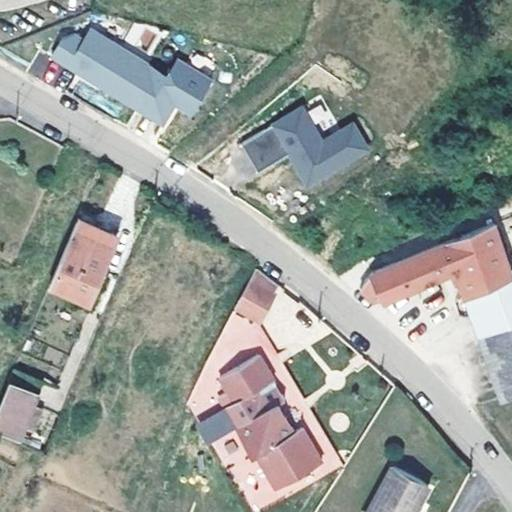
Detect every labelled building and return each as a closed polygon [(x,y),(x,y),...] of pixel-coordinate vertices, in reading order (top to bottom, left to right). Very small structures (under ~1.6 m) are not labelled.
[(195,104),(212,77),(177,56),(166,76),(148,65),(149,62),(90,26),(61,38),(52,54),(163,121),(176,100),(174,99),(177,93),(195,104)] [(192,110),(195,104),(177,93),(174,99),(176,100),(192,110)] [(306,184),(366,148),(351,123),(320,142),(300,107),(240,143),(256,171),(287,153),(306,184)] [(118,234),(79,218),(50,283),(90,300),(118,234)] [(455,282),(460,279),(480,337),(511,325),(511,274),(511,270),(494,222),(373,271),(384,295),(385,298),(450,270),(455,282)] [(250,279),(276,291),(280,283),(257,267),(250,279)] [(384,295),(373,271),(361,288),(373,300),(384,295)] [(276,291),(250,279),(235,310),(260,323),(276,291)] [(511,325),(480,337),(501,398),(511,393),(511,325)] [(223,380),(238,405),(228,411),(256,459),(259,457),(279,491),(324,464),(304,430),(298,434),(280,405),(270,411),(259,392),(277,382),(262,357),(223,380)] [(15,369),(11,379),(39,390),(43,380),(15,369)] [(39,390),(11,379),(0,405),(0,429),(19,438),(35,402),(39,390)] [(60,414),(35,402),(19,438),(44,451),(60,414)] [(413,511),(430,482),(395,463),(367,511),(413,511)]
